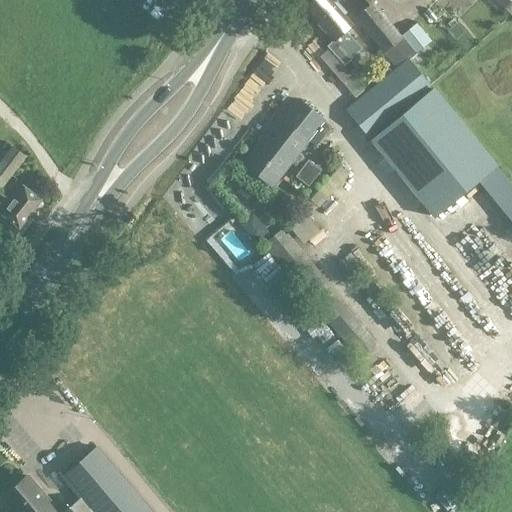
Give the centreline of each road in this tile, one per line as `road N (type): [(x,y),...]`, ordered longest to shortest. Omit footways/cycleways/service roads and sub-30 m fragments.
road 1 (primary): [(88,213),(178,127),(204,88),(212,48)]
road 2 (primary): [(212,48),(130,127),(88,213)]
road 3 (primary): [(0,330),(88,213)]
